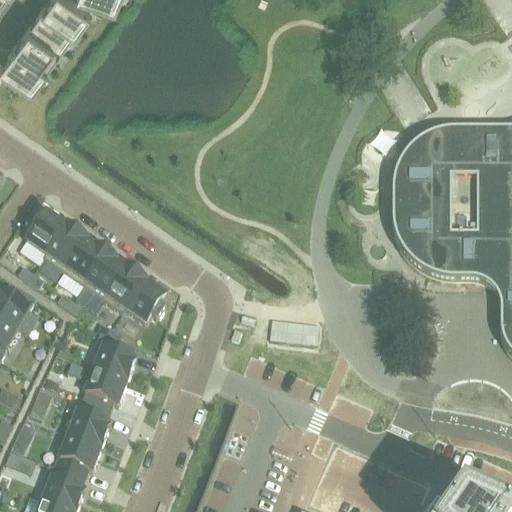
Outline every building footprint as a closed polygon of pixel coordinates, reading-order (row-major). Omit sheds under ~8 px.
[(46,0),(43,5),(42,6),(75,30),(89,9),(76,0),(46,0)] [(29,24),(28,25),(60,49),(75,30),(42,6),(36,14),(29,24)] [(14,44),(46,68),(60,49),(28,25),(22,33),(14,44)] [(0,63),(0,64),(31,88),(46,68),(14,44),(8,53),(0,63)] [(511,136),(455,137),(450,137),(446,137),(442,138),(438,139),(433,141),(429,142),(425,144),(422,146),(418,149),(415,151),(411,154),(408,157),(406,161),(403,164),(401,168),(399,172),(397,176),(395,180),(394,184),(393,188),(392,193),(392,197),(392,201),(392,229),(393,233),(393,238),(394,242),(396,246),(397,250),(399,254),(402,258),(404,262),(407,265),(410,268),(413,271),(416,274),(420,277),(424,279),(428,281),(432,283),(436,284),(440,286),(444,286),(449,287),(453,287),(471,287),(474,288),(477,288),(480,289),(483,290),(485,292),(488,293),(490,295),(492,298),(494,300),(496,303),(497,305),(499,308),(499,311),(500,314),(500,317),(500,336),(500,339),(501,342),(502,346),(503,349),(504,352),(506,355),(508,358),(510,361),(511,363),(511,136)] [(28,247),(47,261),(67,231),(47,217),(41,225),(36,221),(27,235),(33,240),(28,247)] [(87,245),(67,231),(47,261),(48,261),(45,265),(64,278),(87,245)] [(106,259),(87,245),(64,278),(84,292),(108,257),(106,259)] [(84,292),(104,306),(127,273),(107,259),(108,257),(84,292)] [(24,272),(18,279),(29,287),(34,279),(24,272)] [(104,306),(123,319),(146,286),(127,273),(104,306)] [(29,287),(39,294),(44,286),(34,279),(29,287)] [(166,300),(146,286),(123,319),(124,320),(126,316),(146,329),(152,322),(157,326),(167,312),(161,308),(166,300)] [(0,325),(18,336),(30,314),(35,305),(36,304),(9,289),(8,290),(3,299),(0,297),(0,325)] [(68,314),(73,307),(63,299),(58,307),(68,314)] [(78,321),(83,314),(73,307),(68,314),(78,321)] [(320,330),(272,324),(270,344),(317,350),(320,330)] [(0,366),(5,357),(18,336),(0,325),(0,366)] [(101,329),(97,338),(109,342),(112,334),(101,329)] [(112,334),(109,342),(121,347),(124,338),(112,334)] [(102,355),(94,375),(127,388),(136,365),(132,363),(136,353),(121,347),(109,342),(100,339),(95,352),(102,355)] [(71,357),(61,354),(57,361),(68,365),(71,357)] [(85,398),(81,408),(110,419),(114,410),(118,411),(127,388),(94,375),(85,398)] [(59,388),(49,384),(46,392),(56,396),(59,388)] [(13,400),(7,411),(15,415),(21,404),(13,400)] [(77,418),(68,441),(101,454),(111,431),(106,429),(110,419),(81,408),(77,418)] [(34,409),(30,420),(43,426),(48,414),(34,409)] [(56,473),(55,474),(84,485),(88,475),(92,477),(101,454),(68,441),(59,464),(56,473)] [(16,444),(10,455),(23,461),(29,450),(16,444)] [(12,473),(17,459),(10,456),(5,470),(12,473)] [(50,486),(42,506),(56,511),(78,511),(85,496),(80,495),(84,485),(55,474),(56,473),(49,470),(43,483),(50,486)]
